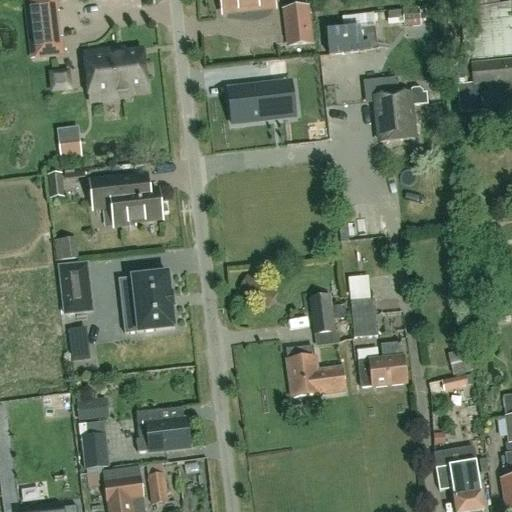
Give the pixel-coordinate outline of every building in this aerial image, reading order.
[(58,15),(59,15),(56,0),(22,0),(30,61),(31,61),(64,57),(62,39),(61,39),(58,15)] [(220,0),(222,14),(274,8),(272,0),(220,0)] [(470,64),(511,60),(511,53),(508,7),(460,11),(464,58),(469,58),(470,64)] [(284,12),(288,48),(310,45),(306,9),(284,12)] [(404,23),(420,22),(426,21),(425,11),(419,12),(419,9),(403,10),(403,11),(404,23)] [(382,54),(381,46),(385,46),(383,32),(375,33),(375,29),(328,34),(331,60),(382,54)] [(118,93),(146,90),(142,55),(113,58),(113,52),(86,55),(91,103),(119,100),(118,93)] [(511,96),(509,96),(507,85),(511,84),(511,62),(471,66),(473,85),(457,87),(459,114),(469,113),(482,112),(483,128),(511,125),(511,96)] [(232,127),(284,121),(280,85),(228,91),(232,127)] [(410,108),(427,107),(426,95),(409,96),(375,99),(379,144),(413,141),(410,108)] [(57,140),(60,159),(83,155),(79,136),(57,140)] [(63,200),(61,188),(60,178),(48,179),(51,202),(63,200)] [(134,224),(161,221),(157,192),(124,196),(122,178),(90,182),(94,212),(112,210),(114,229),(135,227),(134,224)] [(89,289),(86,265),(59,268),(61,292),(64,316),(92,313),(89,289)] [(167,275),(166,275),(166,276),(134,280),(134,279),(132,279),(132,280),(118,281),(120,295),(134,293),(137,321),(123,322),(124,336),(138,334),(138,335),(140,334),(172,330),(172,331),(174,330),(173,329),(173,325),(171,309),(173,309),(172,308),(172,307),(170,307),(170,299),(171,299),(171,298),(171,297),(169,297),(167,277),(168,277),(167,275)] [(370,275),(351,277),(352,299),(372,298),(370,275)] [(338,333),(334,333),(329,298),(310,300),(314,336),(316,349),(339,346),(338,333)] [(354,341),(377,338),(374,302),(350,304),(354,341)] [(470,323),(472,343),(492,342),(490,322),(470,323)] [(372,390),(406,386),(403,359),(402,359),(401,345),(381,347),(383,361),(358,364),(361,390),(372,389),(372,390)] [(318,396),(344,393),(341,371),(316,374),(314,362),(312,349),(286,352),(288,366),(287,366),(292,400),(319,397),(318,396)] [(443,383),(445,393),(465,388),(463,378),(443,383)] [(162,394),(138,398),(142,422),(150,420),(152,432),(191,426),(187,401),(164,404),(162,394)] [(511,396),(501,398),(504,417),(507,446),(509,455),(504,456),(508,480),(500,482),(505,511),(507,511),(511,511),(511,396)] [(448,451),(446,435),(435,437),(437,453),(448,451)] [(109,469),(105,437),(80,439),(84,472),(109,469)] [(439,493),(452,490),(455,511),(483,511),(475,463),(473,464),(470,449),(432,455),(439,493)] [(204,462),(185,462),(185,476),(204,475),(204,462)] [(140,480),(138,470),(103,474),(104,485),(107,511),(132,511),(131,501),(142,500),(140,480)] [(151,506),(167,504),(163,477),(148,479),(151,506)]
